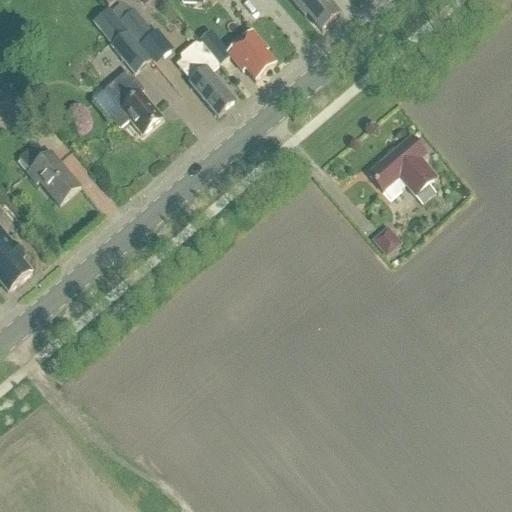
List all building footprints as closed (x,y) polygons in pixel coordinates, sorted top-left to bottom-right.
[(101,0),(112,11),(120,4),(116,0),(101,0)] [(286,0),(305,21),(307,19),(321,36),(339,20),(325,4),(327,2),(326,0),(286,0)] [(112,52),(135,80),(152,65),(129,38),(112,52)] [(252,38),(227,59),(242,77),(244,75),(255,87),(275,70),(264,57),(267,55),(252,38)] [(191,89),(218,122),(236,107),(212,79),(221,72),(202,50),(177,71),(192,88),(191,89)] [(0,74),(0,91),(6,99),(14,92),(0,74)] [(131,127),(143,142),(164,125),(142,100),(145,97),(128,77),(106,96),(122,115),(114,122),(114,126),(119,133),(123,133),(131,127)] [(382,197),(390,206),(407,192),(422,210),(435,198),(429,190),(436,183),(421,164),(426,160),(411,143),(367,180),(382,197)] [(40,188),(60,212),(81,194),(51,158),(28,178),(38,190),(40,188)] [(0,284),(10,297),(33,278),(22,265),(25,263),(0,232),(0,231),(0,284)] [(390,233),(373,248),(388,265),(405,251),(390,233)]
